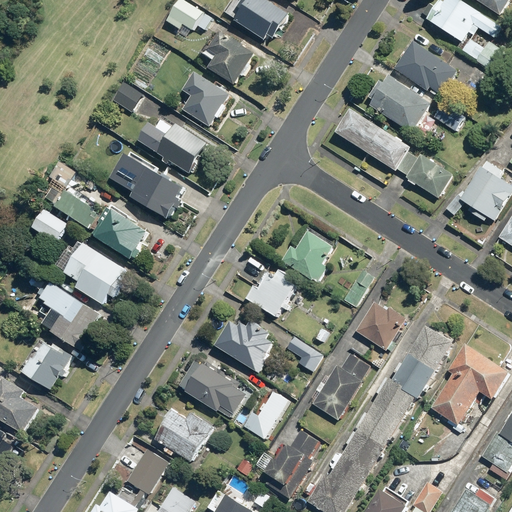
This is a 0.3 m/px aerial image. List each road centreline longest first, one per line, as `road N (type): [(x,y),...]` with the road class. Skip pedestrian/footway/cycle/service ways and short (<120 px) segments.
road 1 (residential): [(274,154),(47,511)]
road 2 (residential): [(511,306),(274,154)]
road 3 (unknown): [(448,265),(326,463)]
road 4 (residential): [(375,0),(274,154)]
